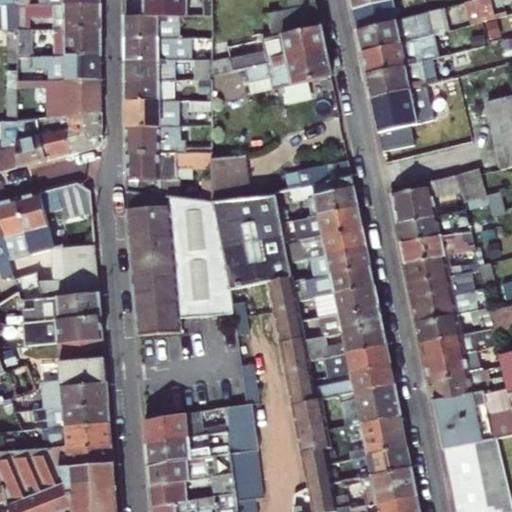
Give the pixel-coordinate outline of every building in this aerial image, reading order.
[(0,0),(0,4),(13,4),(14,12),(14,30),(23,30),(23,5),(22,0),(0,0)] [(153,0),(154,16),(190,16),(193,16),(192,0),(209,0),(210,16),(218,16),(218,0),(153,0)] [(321,0),(294,0),(297,15),(324,10),(321,0)] [(361,0),(363,8),(392,0),(361,0)] [(392,0),(363,8),(367,30),(406,19),(402,0),(392,0)] [(511,0),(486,0),(492,20),(511,14),(511,0)] [(0,4),(0,12),(14,12),(13,4),(0,4)] [(71,29),(106,28),(105,4),(61,5),(37,5),(37,16),(71,16),(71,29)] [(324,10),(297,15),(273,20),(276,38),(328,27),(324,10)] [(367,30),(372,51),(442,33),(438,11),(406,19),(367,30)] [(133,17),(133,39),(190,38),(190,16),(154,16),(133,17)] [(328,27),(276,38),(234,47),(236,58),(219,62),(219,76),(252,69),(333,52),(328,27)] [(442,33),(372,51),(376,76),(446,58),(444,51),(461,47),(459,40),(468,38),(466,27),(442,33)] [(106,55),(106,28),(71,29),(71,47),(61,48),(61,55),(106,55)] [(37,56),(36,29),(23,30),(23,56),(37,56)] [(190,38),(133,39),(134,60),(168,60),(199,59),(199,38),(190,38)] [(333,52),(252,69),(257,94),(338,78),(333,52)] [(53,81),(106,80),(106,55),(61,55),(37,56),(23,56),(23,70),(53,70),(53,81)] [(376,76),(381,97),(411,90),(435,83),(432,68),(442,66),(444,72),(459,68),(456,55),(446,58),(376,76)] [(219,79),(219,76),(219,62),(219,59),(204,59),(204,79),(219,79)] [(134,60),(134,80),(168,80),(168,60),(134,60)] [(23,89),(23,70),(15,70),(14,89),(23,89)] [(134,80),(134,101),(177,100),(177,79),(168,80),(134,80)] [(64,117),(72,116),(106,111),(106,80),(53,81),(53,108),(64,108),(64,117)] [(381,97),(383,113),(413,106),(411,90),(381,97)] [(511,95),(485,103),(488,112),(497,109),(511,167),(511,166),(511,95)] [(134,101),(135,127),(188,127),(187,110),(218,110),(218,99),(177,100),(134,101)] [(72,126),(67,128),(75,154),(103,147),(107,142),(106,111),(72,116),(72,126)] [(38,112),(23,113),(23,123),(40,121),(38,112)] [(386,127),(395,163),(424,156),(422,147),(435,144),(429,117),(386,127)] [(75,154),(67,128),(61,129),(60,124),(55,125),(53,119),(42,120),(53,160),(75,154)] [(40,121),(23,123),(24,146),(0,151),(0,172),(53,160),(42,120),(40,121)] [(188,127),(135,127),(135,154),(195,154),(195,142),(190,142),(190,127),(188,127)] [(249,153),(219,159),(219,203),(224,204),(258,198),(249,153)] [(195,154),(135,154),(135,193),(185,199),(189,180),(186,180),(186,161),(200,161),(200,154),(195,154)] [(308,187),(318,186),(358,177),(355,161),(305,171),(308,187)] [(458,181),(469,179),(491,173),(490,168),(451,177),(453,182),(458,181)] [(469,179),(473,198),(496,193),(491,173),(469,179)] [(358,177),(318,186),(325,216),(365,208),(358,177)] [(439,185),(400,193),(406,224),(445,216),(441,195),(460,192),(458,181),(453,182),(451,177),(438,180),(439,185)] [(38,253),(61,247),(52,214),(100,201),(99,192),(85,184),(25,200),(38,253)] [(291,191),(281,193),(288,224),(297,222),(291,191)] [(188,314),(236,310),(233,293),(264,287),(262,277),(275,274),(277,281),(299,276),(296,263),(292,243),(288,224),(281,193),(258,198),(224,204),(219,203),(185,199),(135,193),(146,339),(189,335),(188,314)] [(16,259),(38,253),(25,200),(2,205),(16,259)] [(0,205),(0,259),(5,259),(9,276),(20,274),(16,259),(2,205),(0,205)] [(365,208),(325,216),(303,220),(307,240),(308,240),(329,235),(369,227),(365,208)] [(406,224),(410,243),(459,233),(455,214),(445,216),(406,224)] [(369,227),(329,235),(331,246),(316,250),(317,259),(318,259),(373,247),(369,227)] [(410,243),(414,263),(453,254),(485,248),(480,229),(459,233),(410,243)] [(312,260),(308,240),(307,240),(292,243),(296,263),(312,260)] [(103,247),(71,250),(72,264),(105,262),(103,247)] [(373,247),(318,259),(322,278),(337,275),(377,267),(373,247)] [(414,263),(418,282),(458,274),(453,254),(414,263)] [(62,266),(63,281),(106,279),(105,263),(72,266),(62,266)] [(337,275),(341,294),(381,286),(377,267),(337,275)] [(418,282),(422,301),(484,289),(479,270),(458,274),(418,282)] [(28,277),(31,292),(46,284),(43,273),(28,277)] [(262,277),(264,287),(275,285),(282,316),(306,311),(299,276),(277,281),(275,274),(262,277)] [(106,279),(63,281),(64,298),(107,294),(106,279)] [(326,319),(385,307),(381,286),(341,294),(322,298),(326,319)] [(422,301),(426,321),(465,313),(488,308),(486,298),(496,296),(494,287),(484,289),(422,301)] [(107,294),(64,298),(35,300),(37,323),(109,316),(107,294)] [(511,302),(499,306),(503,326),(504,330),(511,327),(511,302)] [(236,310),(239,324),(251,322),(248,307),(236,310)] [(330,338),(349,334),(389,326),(385,307),(326,319),(330,338)] [(312,340),(306,311),(282,316),(287,345),(312,340)] [(426,321),(430,341),(470,333),(465,313),(426,321)] [(33,345),(65,343),(111,339),(109,316),(37,323),(32,323),(33,345)] [(239,324),(242,340),(254,337),(251,322),(239,324)] [(336,357),(353,353),(393,345),(389,326),(349,334),(352,343),(334,347),(336,357)] [(430,341),(434,361),(474,353),(471,340),(493,335),(495,349),(507,347),(504,330),(503,326),(470,333),(430,341)] [(111,339),(65,343),(68,364),(112,360),(111,339)] [(312,340),(287,345),(293,376),(318,372),(316,361),(314,351),(312,340)] [(0,406),(18,400),(37,393),(42,391),(33,368),(13,375),(0,343),(0,406)] [(353,353),(357,372),(397,364),(393,345),(353,353)] [(321,349),(314,351),(316,361),(323,360),(321,349)] [(434,361),(439,380),(498,369),(494,350),(474,353),(434,361)] [(337,365),(336,357),(323,360),(316,361),(318,372),(319,380),(334,377),(331,366),(337,365)] [(68,364),(69,387),(114,383),(112,360),(68,364)] [(397,364),(357,372),(359,383),(355,384),(354,381),(349,382),(349,385),(345,386),(344,383),(338,385),(339,389),(322,392),(324,403),(329,402),(362,395),(402,387),(397,364)] [(259,367),(248,369),(251,385),(262,383),(259,367)] [(498,369),(439,380),(443,400),(502,389),(498,369)] [(318,372),(293,376),(299,408),(324,403),(322,392),(319,380),(318,372)] [(69,387),(71,407),(116,403),(114,383),(69,387)] [(266,403),(262,383),(251,385),(255,404),(257,416),(263,415),(261,403),(266,403)] [(511,386),(502,389),(443,400),(452,448),(505,437),(511,435),(511,386)] [(363,400),(368,425),(408,416),(402,387),(362,395),(363,400)] [(43,410),(37,393),(18,400),(24,414),(43,410)] [(368,425),(363,400),(348,404),(353,428),(356,427),(368,425)] [(324,403),(299,408),(304,430),(333,425),(329,402),(324,403)] [(71,414),(72,427),(118,423),(116,403),(71,407),(56,408),(57,415),(71,414)] [(271,494),(265,462),(261,439),(257,416),(255,404),(235,408),(237,424),(238,431),(242,465),(243,473),(245,492),(246,511),(266,511),(265,498),(271,497),(271,494)] [(153,422),(155,446),(211,436),(238,431),(237,424),(207,429),(205,413),(153,422)] [(266,438),(263,415),(257,416),(261,439),(266,438)] [(359,458),(374,455),(414,447),(408,416),(368,425),(373,450),(358,453),(359,458)] [(118,423),(72,427),(51,429),(53,449),(57,449),(119,443),(118,423)] [(334,432),(333,425),(304,430),(309,453),(332,449),(337,448),(334,432)] [(360,447),(356,427),(353,428),(334,432),(337,448),(332,449),(333,453),(360,447)] [(25,431),(13,433),(15,452),(27,451),(25,431)] [(15,452),(13,433),(0,434),(0,438),(2,453),(15,452)] [(211,436),(155,446),(157,466),(219,456),(218,449),(213,449),(211,436)] [(511,511),(511,473),(505,437),(452,448),(465,511),(511,511)] [(57,449),(80,511),(124,511),(119,443),(57,449)] [(362,479),(366,478),(418,468),(414,447),(374,455),(377,469),(360,472),(362,479)] [(80,511),(57,449),(53,449),(27,451),(15,452),(2,453),(0,453),(0,462),(5,475),(11,493),(18,511),(80,511)] [(332,449),(309,453),(315,486),(338,482),(333,453),(332,449)] [(219,456),(157,466),(159,487),(243,473),(242,465),(223,468),(221,455),(219,456)] [(359,458),(358,459),(360,472),(377,469),(374,455),(359,458)] [(373,507),(386,504),(424,496),(418,468),(366,478),(372,507),(373,507)] [(185,511),(184,502),(197,500),(196,487),(222,483),(224,495),(245,492),(243,473),(159,487),(160,511),(185,511)] [(5,475),(0,476),(0,486),(1,486),(4,496),(11,493),(5,475)] [(344,511),(344,509),(338,482),(315,486),(319,511),(344,511)] [(225,511),(246,511),(245,492),(224,495),(225,509),(225,511)] [(218,510),(225,509),(224,495),(204,499),(205,506),(217,504),(218,510)] [(427,511),(424,496),(386,504),(387,511),(427,511)] [(184,502),(185,511),(205,511),(205,506),(204,499),(197,500),(184,502)]
